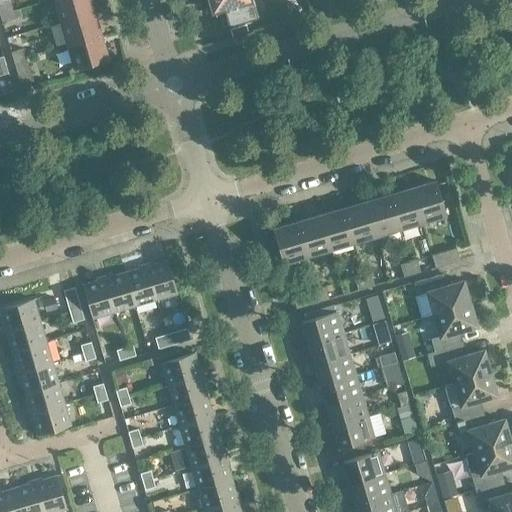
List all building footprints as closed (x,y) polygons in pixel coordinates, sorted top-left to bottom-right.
[(53,0),(60,22),(94,12),(90,0),(53,0)] [(210,0),(213,11),(217,10),(222,27),(258,17),(253,0),(210,0)] [(312,0),(316,10),(327,6),(325,0),(312,0)] [(9,3),(0,5),(0,14),(12,11),(9,3)] [(14,20),(12,11),(0,14),(0,16),(2,23),(14,20)] [(94,12),(60,22),(67,45),(101,35),(94,12)] [(245,25),(229,30),(231,37),(247,33),(245,25)] [(108,59),(101,35),(67,45),(74,70),(108,59)] [(10,52),(13,61),(25,57),(23,49),(10,52)] [(25,57),(13,61),(20,85),(32,81),(25,57)] [(0,76),(8,74),(6,65),(0,66),(0,76)] [(435,181),(411,188),(421,223),(446,216),(435,181)] [(411,188),(388,195),(398,230),(421,223),(411,188)] [(365,202),(375,236),(398,230),(388,195),(365,202)] [(365,202),(342,209),(352,243),(375,236),(365,202)] [(342,209),(319,215),(329,250),(352,243),(342,209)] [(319,215),(296,222),(306,257),(329,250),(319,215)] [(306,257),(296,222),(272,229),(282,264),(306,257)] [(431,256),(435,268),(460,261),(456,248),(431,256)] [(145,265),(155,300),(177,294),(167,260),(146,266),(145,265)] [(416,260),(408,262),(412,275),(420,272),(416,260)] [(403,277),(412,275),(408,262),(400,265),(403,277)] [(134,306),(155,300),(145,265),(144,265),(144,267),(124,273),(134,306)] [(114,312),(134,306),(124,273),(104,279),(104,277),(103,277),(114,312)] [(370,273),(362,276),(366,288),(374,286),(370,273)] [(438,275),(414,283),(418,295),(427,293),(433,314),(469,304),(463,281),(446,286),(442,287),(438,275)] [(358,291),(366,288),(362,276),(354,278),(358,291)] [(92,319),(114,312),(103,277),(103,279),(82,285),(92,319)] [(63,291),(70,315),(82,312),(74,287),(63,291)] [(325,287),(317,289),(320,302),(329,299),(325,287)] [(320,302),(317,289),(292,297),(296,309),(320,302)] [(56,308),(53,297),(43,300),(47,311),(56,308)] [(4,331),(40,321),(33,299),(0,309),(0,311),(6,330),(4,331)] [(439,336),(430,339),(434,352),(458,345),(455,333),(459,331),(476,326),(469,304),(433,314),(439,336)] [(84,320),(82,312),(70,315),(72,323),(84,320)] [(308,344),(343,333),(336,312),(302,322),(308,344)] [(6,332),(12,352),(46,342),(40,321),(4,331),(4,332),(6,332)] [(385,321),(374,324),(377,334),(388,331),(385,321)] [(187,328),(162,336),(166,347),(190,340),(187,328)] [(314,364),(349,354),(343,333),(308,344),(314,364)] [(166,347),(162,336),(155,338),(158,349),(166,347)] [(46,342),(12,352),(18,372),(16,372),(16,373),(52,362),(46,342)] [(80,345),(82,353),(93,350),(91,342),(80,345)] [(132,345),(124,348),(127,358),(135,356),(132,345)] [(434,352),(427,354),(430,367),(447,362),(454,384),(490,373),(483,350),(467,355),(462,357),(458,345),(434,352)] [(127,358),(124,348),(116,350),(119,361),(127,358)] [(93,350),(82,353),(85,362),(95,359),(93,350)] [(160,363),(167,385),(202,374),(200,374),(194,353),(160,363)] [(382,367),(397,362),(394,353),(379,357),(382,367)] [(320,385),(355,375),(349,354),(314,364),(320,385)] [(18,373),(24,393),(58,383),(52,362),(16,373),(18,373)] [(115,383),(127,380),(124,369),(112,373),(115,383)] [(454,384),(445,386),(451,408),(455,421),(479,414),(475,402),(480,400),(496,396),(490,373),(454,384)] [(202,375),(202,374),(167,385),(173,405),(207,395),(201,375),(202,375)] [(326,406),(361,396),(355,375),(320,385),(326,406)] [(28,414),(64,404),(58,383),(24,393),(30,413),(28,414)] [(92,387),(95,395),(105,392),(103,384),(92,387)] [(115,391),(118,399),(128,396),(126,388),(115,391)] [(397,394),(400,406),(409,404),(405,391),(397,394)] [(105,392),(95,395),(97,403),(108,400),(105,392)] [(173,405),(179,426),(214,416),(214,415),(212,416),(207,395),(173,405)] [(131,404),(128,396),(118,399),(120,407),(131,404)] [(332,427),(367,416),(361,396),(326,406),(332,427)] [(64,404),(28,414),(29,415),(30,414),(36,435),(70,426),(64,404)] [(412,416),(408,405),(396,408),(399,420),(412,416)] [(479,414),(455,421),(458,433),(467,431),(474,453),(510,442),(503,419),(487,424),(482,426),(479,414)] [(215,416),(214,416),(179,426),(185,447),(219,437),(213,417),(215,416)] [(367,416),(332,427),(339,448),(341,448),(373,438),(367,416)] [(127,432),(130,440),(140,437),(138,429),(127,432)] [(140,437),(130,440),(132,449),(143,446),(140,437)] [(176,472),(191,468),(227,457),(226,457),(225,457),(219,437),(185,447),(186,451),(171,455),(176,472)] [(373,438),(341,448),(343,454),(375,445),(373,438)] [(474,453),(465,455),(471,477),(475,490),(499,483),(496,471),(500,469),(511,466),(511,448),(510,442),(474,453)] [(349,484),(384,473),(377,452),(343,462),(349,484)] [(227,458),(227,457),(191,468),(197,489),(231,479),(225,458),(227,458)] [(422,476),(430,474),(426,461),(414,465),(417,474),(422,476)] [(140,474),(142,482),(153,479),(150,470),(140,474)] [(384,473),(349,484),(355,504),(390,494),(384,473)] [(34,480),(43,511),(57,511),(66,510),(56,476),(35,482),(35,480),(34,480)] [(153,479),(142,482),(144,490),(155,487),(153,479)] [(237,499),(231,479),(197,489),(203,509),(239,499),(239,498),(237,499)] [(21,511),(43,511),(34,480),(34,481),(34,482),(14,488),(21,511)] [(499,483),(475,490),(481,510),(491,510),(491,511),(511,511),(511,491),(507,493),(503,495),(499,483)] [(454,486),(442,490),(444,498),(457,494),(454,486)] [(0,511),(21,511),(14,488),(0,492),(0,511)] [(426,506),(430,505),(438,502),(434,489),(427,491),(424,497),(426,506)] [(401,491),(390,494),(355,504),(357,511),(405,511),(407,511),(401,491)] [(461,511),(456,496),(443,500),(446,511),(461,511)] [(239,500),(239,499),(203,509),(204,511),(240,511),(237,500),(239,500)] [(430,505),(431,511),(441,511),(438,502),(430,505)]
